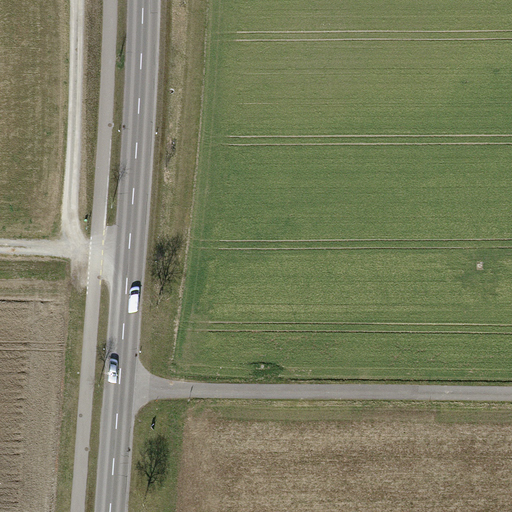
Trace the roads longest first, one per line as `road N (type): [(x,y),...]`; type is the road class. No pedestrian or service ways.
road 1 (secondary): [(113,511),(143,0)]
road 2 (track): [(511,395),(122,391)]
road 3 (track): [(78,0),(76,246)]
road 4 (track): [(0,243),(131,249)]
